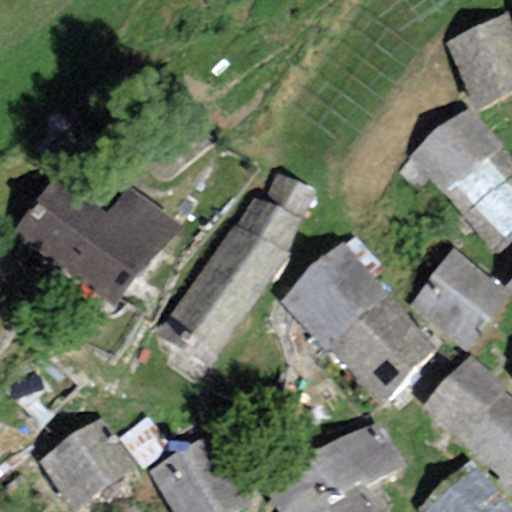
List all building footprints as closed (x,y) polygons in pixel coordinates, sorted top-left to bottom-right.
[(511,35),(505,19),(448,45),(477,108),(511,91),(511,35)] [(498,145),(471,113),(416,159),(443,191),(498,145)] [(511,232),(511,161),(498,145),(443,191),(491,249),(511,232)] [(237,229),(234,227),(160,336),(209,365),(286,256),(284,254),(312,191),(277,176),(264,205),(255,201),(237,229)] [(110,218),(56,182),(17,238),(116,305),(171,225),(126,194),(110,218)] [(383,294),(341,249),(285,301),(327,346),(383,294)] [(506,295),(453,254),(412,307),(465,348),(506,295)] [(435,349),(383,294),(327,346),(380,401),(435,349)] [(60,382),(34,361),(0,402),(0,410),(22,429),(60,382)] [(504,395),(470,362),(427,406),(461,439),(504,395)] [(511,402),(504,395),(461,439),(511,488),(511,402)] [(169,447),(147,418),(120,439),(142,467),(169,447)] [(131,467),(101,423),(41,462),(71,507),(131,467)] [(402,465),(380,424),(267,485),(281,511),(298,511),(364,476),(368,483),(402,465)] [(232,511),(249,501),(206,437),(151,473),(176,511),(232,511)] [(511,511),(471,466),(420,511),(511,511)] [(368,511),(355,491),(320,511),(368,511)]
